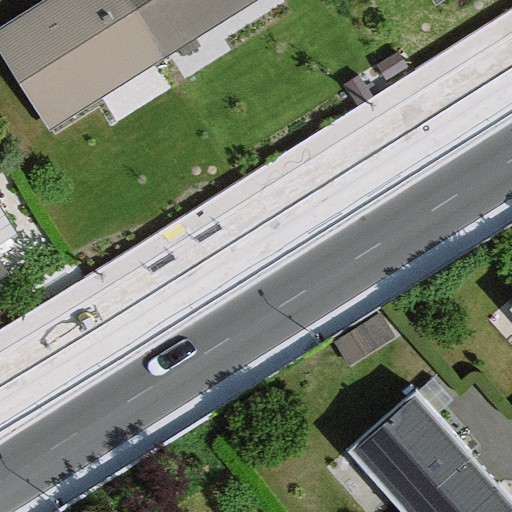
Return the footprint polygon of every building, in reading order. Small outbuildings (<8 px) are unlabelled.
[(45,0),(49,6),(0,37),(0,40),(48,119),(160,48),(129,0),(45,0)] [(129,0),(160,48),(235,0),(129,0)] [(0,245),(19,234),(0,204),(0,245)] [(468,511),(501,483),(436,407),(420,389),(362,439),(392,472),(380,483),(405,511),(468,511)] [(511,511),(511,495),(501,483),(468,511),(511,511)]
